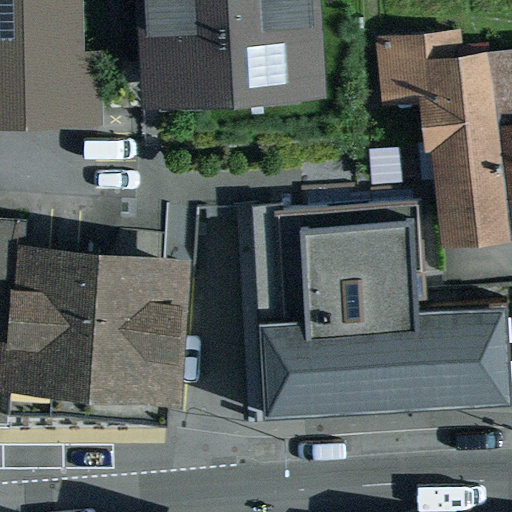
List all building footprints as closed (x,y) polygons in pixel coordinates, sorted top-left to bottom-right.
[(0,0),(0,109),(97,107),(95,51),(68,52),(66,0),(0,0)] [(311,70),(306,0),(150,0),(158,110),(300,102),(298,71),(311,70)] [(456,224),(511,217),(511,210),(487,53),(460,56),(458,28),(378,35),(384,99),(430,94),(435,142),(447,141),(456,224)] [(511,50),(487,53),(511,210),(511,50)] [(257,311),(263,411),(511,396),(511,381),(507,296),(418,302),(418,294),(426,293),(417,182),(354,186),(354,181),(301,184),(302,203),(274,205),(280,309),(257,311)] [(0,388),(11,389),(20,251),(22,251),(23,220),(0,219),(0,388)] [(11,389),(10,398),(167,409),(177,262),(166,261),(168,231),(120,227),(111,251),(87,250),(86,254),(22,251),(20,251),(11,389)]
